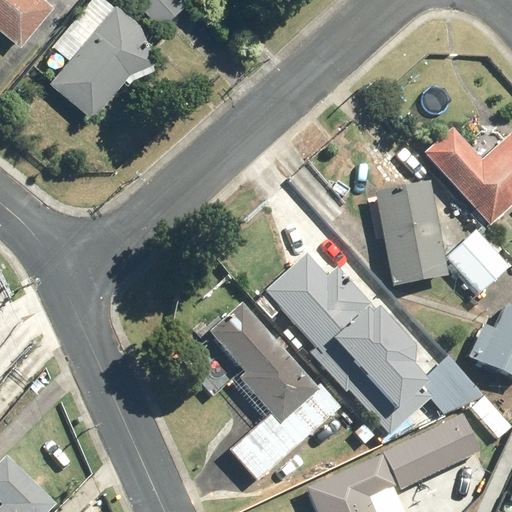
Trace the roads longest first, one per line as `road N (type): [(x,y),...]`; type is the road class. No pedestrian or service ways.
road 1 (residential): [(400,0),(73,295)]
road 2 (residential): [(73,295),(166,511)]
road 3 (residential): [(0,202),(55,255),(73,295)]
